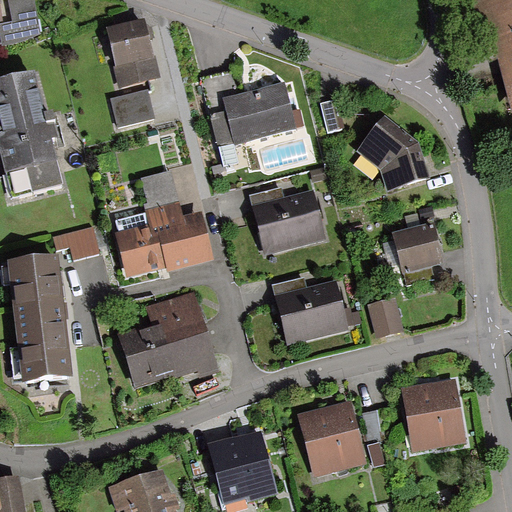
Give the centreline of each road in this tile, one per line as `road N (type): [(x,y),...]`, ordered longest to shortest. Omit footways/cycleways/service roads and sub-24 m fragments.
road 1 (residential): [(491,331),(251,393),(134,438),(36,461),(0,456)]
road 2 (residential): [(427,91),(168,0)]
road 3 (residential): [(427,91),(460,131),(491,331)]
road 4 (residential): [(511,466),(491,331)]
